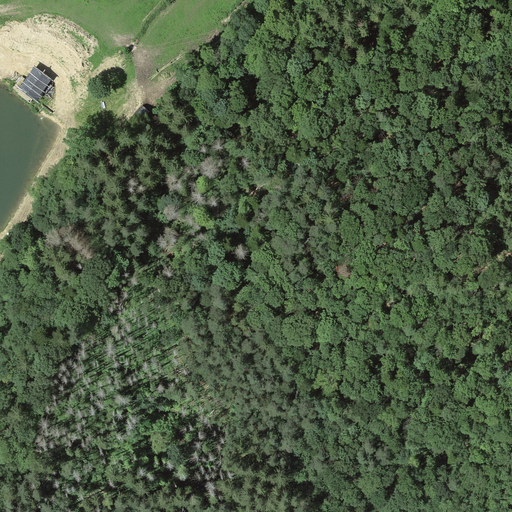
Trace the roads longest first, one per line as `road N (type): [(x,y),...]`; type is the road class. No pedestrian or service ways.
road 1 (track): [(291,0),(134,226),(104,293),(106,338),(137,400),(147,404),(163,395),(175,281),(309,111),(373,51),(482,0)]
road 2 (track): [(137,400),(149,428),(181,451),(353,486),(511,502)]
road 3 (track): [(104,314),(50,376),(14,511)]
